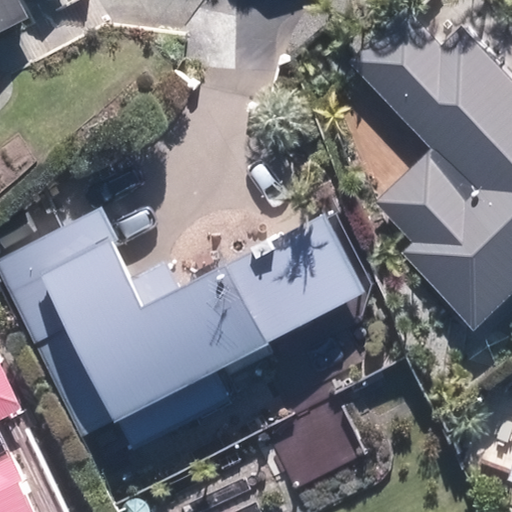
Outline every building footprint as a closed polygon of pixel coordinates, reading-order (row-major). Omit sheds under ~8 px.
[(0,0),(0,33),(34,16),(25,0),(0,0)] [(511,306),(511,52),(474,12),(452,34),(419,0),(415,0),(356,55),(437,141),(370,204),(488,329),(511,306)] [(2,257),(88,429),(128,409),(145,442),(240,395),(223,361),(375,286),(334,205),(187,278),(174,251),(145,265),(113,202),(2,257)] [(0,415),(30,400),(0,341),(0,415)] [(348,455),(323,408),(272,435),(296,482),(348,455)] [(0,511),(57,511),(27,451),(9,460),(0,440),(0,511)]
